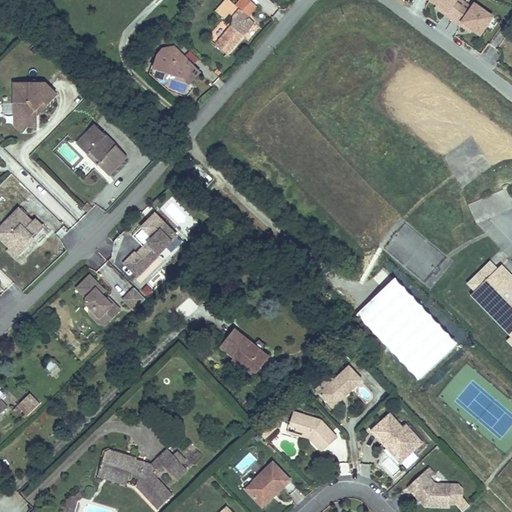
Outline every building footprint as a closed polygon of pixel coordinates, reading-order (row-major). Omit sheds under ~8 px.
[(237,6),(230,0),(227,0),(217,12),(225,20),(230,14),(234,18),(233,26),(217,46),(228,54),(255,22),(249,17),(237,6)] [(248,0),(242,0),(237,6),(249,17),(257,8),(248,0)] [(450,0),(450,1),(448,0),(441,0),(435,10),(443,15),(450,20),(458,25),(462,19),(464,20),(474,4),(468,0),(462,0),(458,6),(453,3),(454,0),(453,0),(450,0)] [(152,76),(196,85),(202,60),(158,51),(152,76)] [(58,97),(47,85),(16,85),(15,117),(27,129),(37,129),(37,118),(37,112),(45,104),(48,107),(58,97)] [(48,107),(45,104),(37,112),(37,118),(48,107)] [(15,117),(15,127),(21,134),(27,129),(15,117)] [(96,128),(78,146),(88,157),(91,154),(102,164),(99,167),(109,178),(128,159),(96,128)] [(91,154),(88,157),(99,167),(102,164),(91,154)] [(19,254),(44,230),(34,221),(32,224),(19,210),(3,225),(6,228),(0,233),(0,238),(9,248),(13,248),(19,254)] [(159,216),(145,229),(156,240),(147,249),(151,254),(145,260),(140,255),(139,254),(127,265),(140,278),(175,244),(171,240),(177,234),(159,216)] [(181,239),(177,234),(171,240),(175,244),(181,239)] [(147,249),(140,255),(145,260),(151,254),(147,249)] [(491,264),(488,266),(495,273),(497,270),(491,264)] [(511,279),(508,276),(505,278),(497,270),(495,273),(488,266),(470,284),(476,291),(484,299),(481,302),(511,333),(511,336),(508,340),(511,343),(511,279)] [(497,270),(505,278),(508,276),(500,267),(497,270)] [(93,276),(80,289),(89,299),(89,305),(92,308),(102,319),(105,316),(111,323),(123,311),(117,305),(115,306),(109,300),(105,296),(108,292),(93,276)] [(138,290),(126,301),(137,312),(149,301),(138,290)] [(473,294),(481,302),(484,299),(476,291),(473,294)] [(92,308),(92,315),(102,325),(108,325),(102,319),(92,308)] [(102,319),(108,325),(111,323),(105,316),(102,319)] [(236,331),(223,348),(236,359),(237,359),(238,357),(257,373),(269,358),(236,331)] [(236,359),(233,362),(253,378),(257,373),(238,357),(237,359),(236,359)] [(55,361),(46,367),(53,377),(62,370),(55,361)] [(424,373),(438,386),(447,375),(433,363),(424,373)] [(361,382),(348,368),(319,396),(332,409),(341,401),(340,399),(343,395),(345,397),(361,382)] [(367,388),(378,399),(386,391),(375,380),(367,388)] [(31,394),(18,406),(28,416),(41,404),(31,394)] [(318,416),(290,408),(287,421),(294,423),(293,426),(307,431),(308,432),(306,434),(319,447),(334,433),(318,416)] [(402,427),(390,414),(372,431),(386,446),(389,444),(390,446),(390,450),(395,456),(401,450),(402,452),(404,451),(408,455),(422,442),(413,432),(407,437),(400,429),(402,427)] [(294,423),(287,421),(285,428),(306,434),(308,432),(307,431),(293,426),(294,423)] [(168,449),(151,465),(148,468),(136,464),(137,461),(137,458),(111,450),(110,449),(105,451),(104,457),(105,457),(102,468),(113,472),(112,475),(130,480),(131,476),(140,478),(137,486),(159,510),(174,495),(159,478),(167,470),(177,480),(188,470),(182,463),(175,456),(168,449)] [(408,455),(404,451),(402,452),(401,450),(395,456),(401,462),(408,455)] [(178,453),(175,456),(182,463),(185,460),(178,453)] [(295,478),(278,460),(258,477),(259,478),(246,490),(259,504),(276,489),(279,493),(295,478)] [(113,472),(102,468),(99,477),(128,486),(130,480),(112,475),(113,472)] [(467,495),(458,485),(435,484),(430,479),(435,475),(429,468),(408,487),(414,494),(416,492),(425,502),(425,506),(425,507),(450,508),(450,504),(457,504),(467,495)] [(279,493),(276,489),(259,504),(262,508),(279,493)] [(64,511),(74,511),(78,501),(84,498),(80,492),(68,500),(64,511)] [(425,502),(416,492),(414,494),(425,506),(425,502)] [(469,505),(465,501),(459,506),(463,511),(469,505)]
